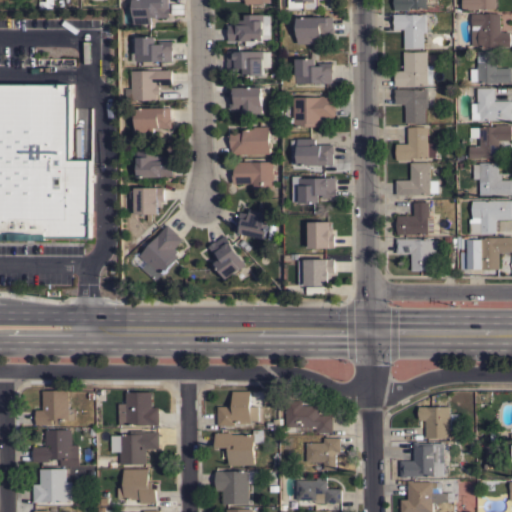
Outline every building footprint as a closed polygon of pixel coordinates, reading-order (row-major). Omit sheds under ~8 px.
[(133,7),(132,7),(132,2),(133,2),(133,0),(169,0),(169,7),(170,7),(170,16),(158,16),(158,17),(151,17),(152,23),(134,24),(133,7)] [(288,0),(319,0),(319,9),(305,9),(305,7),(289,8),(288,0)] [(426,0),(426,7),(409,8),(409,10),(394,10),(394,0),(426,0)] [(496,0),(496,8),(479,8),(479,9),(462,9),(462,0),(496,0)] [(510,31),(510,46),(496,46),(496,45),(485,45),(485,46),(479,46),(479,45),(472,45),(471,29),(478,29),(478,27),(480,27),(480,24),(471,25),(471,12),(482,12),(482,13),(500,12),(500,31),(510,31)] [(262,38),(262,40),(227,40),(227,24),(237,24),(237,19),(244,19),(244,14),(263,13),(263,27),(264,27),(264,29),(269,29),(270,38),(262,38)] [(424,47),(404,47),(404,28),(393,28),(393,13),(427,13),(427,32),(423,32),(424,47)] [(333,15),(333,27),(334,27),(334,36),(316,36),(316,42),(298,43),(298,26),(296,26),(296,21),(298,21),(298,16),(333,15)] [(152,60),(152,64),(142,65),(142,60),(136,60),(136,36),(156,36),(156,43),(159,43),(159,40),(173,40),(173,49),(172,49),(172,60),(152,60)] [(263,50),(263,74),(243,74),(243,67),(240,67),(240,70),(227,70),(227,61),(227,50),(263,50)] [(403,50),(427,50),(427,64),(432,64),(432,83),(428,83),(428,84),(394,85),(394,70),(397,70),(404,69),(403,50)] [(497,67),(511,67),(511,82),(478,82),(478,80),(470,80),(470,68),(477,68),(477,50),(496,50),(497,67)] [(296,82),(296,81),(290,81),(290,71),(296,71),(296,57),(311,57),(311,51),(317,51),(317,59),(315,59),(315,65),(318,65),(318,62),(333,62),(333,71),(332,71),(332,82),(296,82)] [(172,69),(172,84),(156,84),(156,85),(159,85),(159,93),(156,93),(156,99),(131,99),(131,70),(172,69)] [(92,212),(93,212),(93,225),(92,225),(92,237),(79,237),(79,239),(48,238),(48,240),(0,239),(0,83),(60,83),(73,83),(73,96),(72,96),(72,158),(93,158),(92,212)] [(261,86),(262,112),(247,112),(247,113),(240,113),(240,107),(230,108),(229,87),(261,86)] [(511,100),(511,119),(480,119),(471,119),(471,102),(477,102),(477,87),(494,87),(494,100),(511,100)] [(405,103),(394,103),(394,88),(427,88),(428,106),(425,107),(425,122),(405,122),(405,103)] [(293,96),(320,96),(320,95),(336,95),(336,111),(335,111),(335,117),(323,117),(323,122),(319,122),(319,125),(294,125),(293,96)] [(171,106),(171,126),(153,127),(153,133),(136,134),(135,117),(134,117),(134,112),(135,112),(135,107),(171,106)] [(499,140),(499,156),(481,156),(481,157),(469,157),(469,145),(479,145),(479,137),(470,137),(470,127),(479,126),(496,126),(496,124),(511,124),(511,139),(499,140)] [(231,154),(231,147),(230,147),(230,132),(243,132),(243,128),(253,128),(253,126),(269,126),(269,153),(231,154)] [(408,126),(427,126),(427,141),(435,141),(435,157),(411,157),(411,159),(396,159),(396,143),(408,143),(408,126)] [(315,137),(315,144),(334,143),(334,153),(333,153),(333,164),(298,164),(298,159),(296,159),(296,154),(298,154),(297,138),(315,137)] [(137,176),(137,171),(136,171),(136,164),(137,164),(137,158),(136,158),(136,150),(155,150),(155,155),(162,155),(162,160),(172,160),(172,176),(137,176)] [(272,172),(273,172),(273,179),(272,179),(273,187),(253,188),(253,182),(233,183),(233,167),(234,167),(234,161),(251,161),(272,161),(272,172)] [(410,179),(410,162),(429,162),(430,179),(438,179),(438,192),(430,193),(396,194),(396,179),(410,179)] [(511,194),(479,194),(479,178),(473,178),(473,164),(479,163),(479,162),(498,162),(498,172),(501,172),(501,179),(511,179),(511,194)] [(292,175),(301,175),(301,177),(335,177),(335,188),(336,188),(336,197),(322,197),(322,194),(320,194),(320,202),(300,202),(300,201),(292,201),(292,175)] [(164,186),(164,201),(161,201),(161,206),(158,206),(158,213),(135,213),(135,212),(129,212),(129,198),(134,198),(134,197),(130,197),(130,190),(134,190),(134,187),(164,186)] [(397,234),(397,215),(413,215),(413,201),(414,201),(414,198),(427,198),(427,201),(428,201),(429,216),(433,216),(433,232),(427,232),(427,233),(397,234)] [(511,199),(511,218),(495,219),(495,232),(479,233),(479,231),(469,232),(468,218),(471,218),(471,200),(511,199)] [(234,231),(237,218),(238,218),(240,211),(248,213),(249,208),(265,211),(263,220),(269,222),(265,238),(234,231)] [(309,230),(308,230),(308,224),(309,224),(309,221),(332,220),(332,233),(334,233),(334,247),(328,247),(309,247),(309,230)] [(141,268),(146,262),(139,255),(158,235),(157,234),(167,224),(178,234),(178,235),(182,239),(174,248),(177,251),(175,253),(178,256),(161,275),(160,274),(154,280),(141,268)] [(245,264),(226,278),(214,262),(220,257),(219,255),(216,257),(208,246),(215,240),(215,241),(225,234),(245,264)] [(511,251),(499,251),(499,268),(497,268),(497,269),(494,269),(494,274),(487,274),(487,269),(460,269),(459,251),(461,251),(461,247),(457,247),(457,235),(460,235),(460,236),(468,236),(468,238),(480,238),(480,237),(498,237),(498,236),(511,236),(511,251)] [(430,237),(430,239),(439,239),(439,256),(430,256),(430,269),(411,270),(411,253),(396,253),(396,238),(430,237)] [(298,259),(305,259),(305,258),(334,258),(335,273),(332,273),(332,278),(328,278),(329,284),(322,284),(322,293),(306,294),(306,285),(305,285),(305,284),(298,284),(298,259)] [(42,390),(68,390),(68,407),(74,407),(74,420),(69,420),(69,419),(52,419),(52,424),(35,424),(35,409),(42,409),(42,390)] [(217,425),(217,406),(232,405),(232,391),(250,390),(250,406),(258,406),(258,420),(250,420),(250,422),(235,422),(235,425),(217,425)] [(118,403),(125,403),(125,392),(151,391),(152,407),(158,406),(159,424),(148,424),(118,424),(118,403)] [(285,400),(302,400),(302,405),(319,405),(319,414),(333,414),(333,432),(316,432),(316,426),(286,426),(285,400)] [(460,429),(450,429),(450,437),(426,437),(425,420),(421,420),(421,419),(419,419),(419,406),(427,406),(427,407),(449,406),(450,413),(459,413),(460,429)] [(45,429),(71,429),(72,448),(73,448),(73,445),(78,445),(78,464),(67,464),(67,458),(49,459),(49,461),(33,461),(33,446),(45,446),(45,429)] [(146,448),(146,463),(120,464),(119,451),(111,452),(110,434),(130,433),(130,430),(144,429),(144,431),(159,431),(159,443),(160,443),(160,447),(159,447),(159,448),(146,448)] [(253,429),(262,429),(263,442),(254,442),(254,464),(228,464),(228,447),(215,447),(215,432),(231,432),(231,434),(253,433),(253,429)] [(336,469),(324,469),(324,467),(311,467),(311,461),(306,461),(306,442),(323,442),(323,437),(341,437),(341,451),(336,451),(336,469)] [(444,475),(407,475),(407,477),(400,477),(400,460),(413,460),(413,441),(418,441),(418,443),(443,442),(444,475)] [(39,468),(65,468),(66,481),(71,481),(71,487),(72,487),(72,494),(71,494),(71,500),(66,500),(66,501),(33,501),(33,483),(40,483),(39,468)] [(148,468),(148,481),(152,481),(152,488),(156,488),(156,502),(140,503),(140,499),(123,499),(123,501),(118,501),(117,488),(124,488),(123,468),(148,468)] [(248,503),(222,504),(222,490),(216,490),(215,470),(222,470),(255,470),(255,482),(248,482),(248,503)] [(316,479),(316,477),(321,477),(321,479),(327,479),(327,488),(341,488),(341,502),(314,502),(314,500),(296,500),(296,479),(316,479)] [(448,492),(448,502),(432,502),(432,511),(400,511),(400,499),(407,499),(407,480),(413,480),(413,481),(432,481),(432,492),(442,492),(448,492)] [(100,504),(100,496),(108,496),(108,504),(100,504)]
